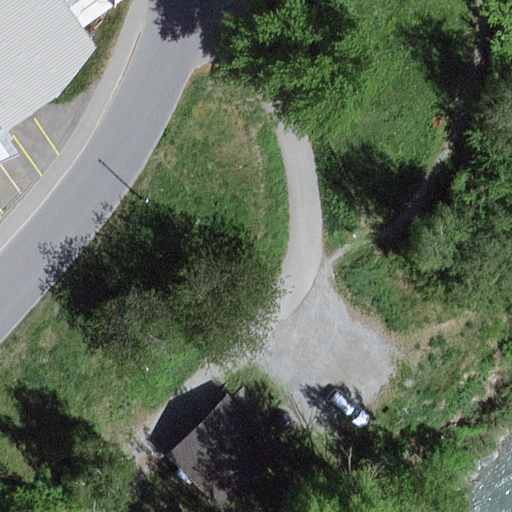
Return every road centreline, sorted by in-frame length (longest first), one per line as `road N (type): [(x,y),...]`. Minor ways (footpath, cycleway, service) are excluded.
road 1 (track): [(207,0),(273,86),(297,147),(308,263),(282,308),(141,453)]
road 2 (unclassified): [(183,0),(133,135),(0,296)]
